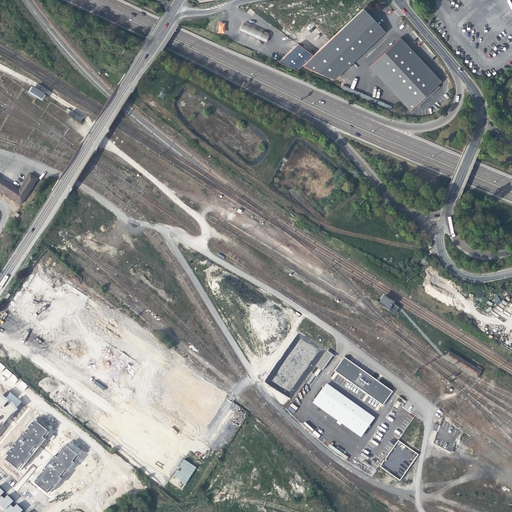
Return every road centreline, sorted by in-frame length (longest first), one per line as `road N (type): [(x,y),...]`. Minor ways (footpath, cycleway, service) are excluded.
road 1 (trunk): [(224,70),(511,197)]
road 2 (secondary): [(0,283),(167,18)]
road 3 (trunk): [(511,183),(277,81)]
road 4 (trunk): [(224,70),(330,131),(417,216)]
road 5 (trunk): [(452,64),(459,101),(441,123),(418,130),(277,81)]
road 6 (track): [(253,183),(327,229),(440,252)]
road 7 (trunk): [(277,81),(105,0)]
road 8 (trunk): [(75,0),(224,70)]
